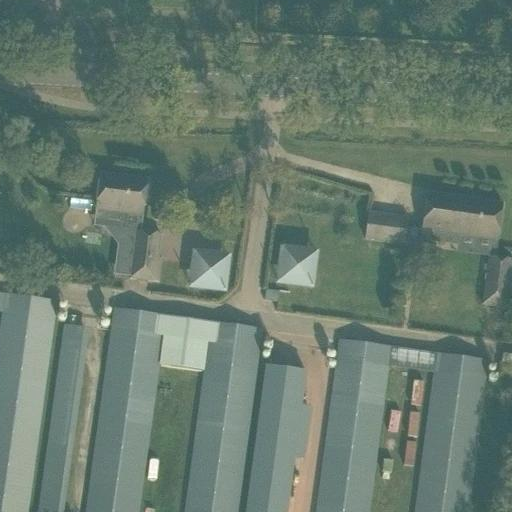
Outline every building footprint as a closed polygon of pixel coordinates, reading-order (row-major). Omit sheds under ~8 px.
[(126,214),(124,231),(135,232),(129,279),(158,282),(161,259),(157,259),(160,234),(140,232),(142,216),(146,180),(99,174),(94,210),(126,214)] [(495,257),(497,241),(502,204),(425,194),(420,231),(419,240),(422,240),(456,246),(455,253),(486,257),(495,259),(495,257)] [(403,245),(404,243),(407,218),(368,213),(364,239),(403,245)] [(280,286),(320,288),(321,248),(281,247),(280,286)] [(191,289),(230,293),(234,253),(195,249),(191,289)] [(479,304),(510,309),(511,292),(511,284),(509,284),(511,261),(511,259),(495,257),(495,259),(486,257),(479,304)] [(0,511),(28,511),(57,302),(0,294),(0,312),(0,313),(0,314),(0,511)] [(114,310),(85,511),(132,511),(151,365),(202,373),(184,511),(234,511),(260,330),(114,310)] [(62,325),(40,511),(65,511),(86,327),(62,325)] [(465,511),(483,381),(486,361),(339,341),(336,361),(314,511),(365,511),(385,370),(433,376),(414,511),(465,511)] [(307,373),(265,367),(245,511),(285,511),(298,417),(301,418),(307,373)]
